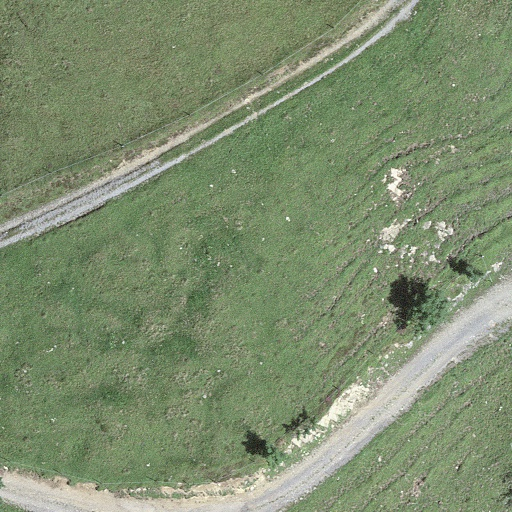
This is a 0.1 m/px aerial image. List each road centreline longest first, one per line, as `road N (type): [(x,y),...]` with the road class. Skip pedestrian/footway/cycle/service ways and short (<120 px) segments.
road 1 (track): [(0,238),(166,159),(317,70),(405,0)]
road 2 (track): [(511,302),(450,337),(325,458),(251,511)]
road 3 (track): [(116,511),(0,480)]
